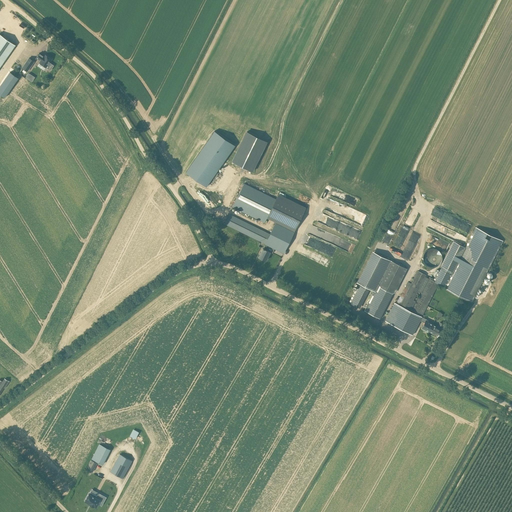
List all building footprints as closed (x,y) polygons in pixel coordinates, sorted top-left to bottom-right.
[(0,66),(15,45),(0,34),(0,66)] [(44,56),(39,53),(36,58),(40,61),(39,62),(46,67),(52,59),(45,54),(44,56)] [(34,61),(29,58),(22,67),(27,71),(34,61)] [(0,93),(5,97),(19,77),(11,72),(0,87),(0,93)] [(186,172),(206,186),(235,145),(214,131),(186,172)] [(252,171),(266,141),(247,131),(232,161),(252,171)] [(257,172),(256,175),(251,173),(248,181),(268,189),(273,178),(257,172)] [(244,183),(232,207),(265,223),(267,218),(276,199),(244,183)] [(229,214),(224,224),(265,244),(264,244),(265,244),(263,248),(258,257),(266,261),(270,252),(267,250),(269,246),(284,253),(295,231),(294,231),(275,222),(269,234),(229,214)] [(502,240),(475,227),(465,248),(452,242),(440,267),(434,279),(430,276),(429,278),(411,311),(408,309),(426,275),(418,270),(400,305),(394,302),(385,321),(412,335),(420,321),(422,316),(438,284),(446,288),(473,301),(502,240)] [(400,255),(402,252),(391,247),(389,250),(400,255)] [(434,248),(433,248),(431,248),(430,248),(429,249),(428,249),(427,250),(425,252),(424,252),(424,253),(423,255),(423,256),(423,257),(423,258),(423,260),(424,262),(424,263),(425,264),(426,265),(427,266),(428,266),(429,267),(431,267),(432,267),(433,267),(435,267),(436,267),(437,266),(438,266),(439,265),(439,264),(440,263),(441,262),(441,261),(442,260),(442,259),(442,257),(442,256),(441,255),(441,254),(440,252),(439,251),(438,250),(437,249),(435,249),(434,248)] [(407,268),(372,251),(356,282),(360,284),(370,289),(375,291),(365,311),(380,318),(393,292),(394,293),(407,268)] [(370,289),(360,284),(350,303),(360,308),(370,289)] [(422,328),(429,331),(433,324),(426,320),(426,319),(422,316),(420,321),(424,323),(422,328)] [(438,326),(433,324),(429,331),(436,335),(440,328),(441,328),(443,323),(440,322),(438,326)] [(9,381),(5,378),(3,382),(0,380),(0,393),(4,387),(5,388),(9,381)] [(99,444),(92,459),(103,464),(110,450),(99,444)] [(120,454),(110,471),(123,478),(132,461),(120,454)] [(97,463),(90,459),(86,469),(93,472),(97,463)] [(84,480),(81,486),(89,491),(93,484),(84,480)] [(94,506),(96,507),(100,500),(104,502),(106,497),(99,493),(97,498),(89,493),(85,501),(89,503),(89,504),(94,506)]
